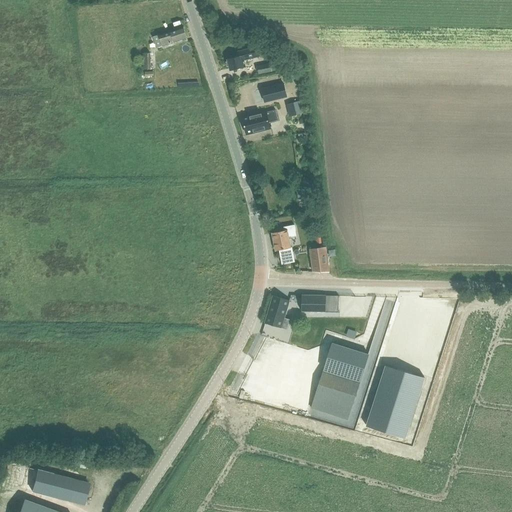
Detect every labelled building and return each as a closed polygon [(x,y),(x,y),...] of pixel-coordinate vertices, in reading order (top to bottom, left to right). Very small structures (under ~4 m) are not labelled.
[(159,35),(158,35),(162,46),(175,42),(178,41),(187,38),(183,27),(174,30),(170,31),(159,35)] [(230,71),(240,69),(246,67),(244,60),(260,56),(258,46),(237,51),(238,56),(227,59),(230,71)] [(150,69),(150,53),(142,53),(142,59),(143,70),(150,69)] [(158,63),(161,70),(171,66),(168,59),(158,63)] [(274,71),(273,63),(257,66),(258,74),(272,72),(274,71)] [(287,97),(284,84),(261,89),(265,102),(287,97)] [(297,100),(285,104),(289,116),(301,113),(297,100)] [(268,123),(277,120),(278,120),(276,110),(242,119),(246,134),(260,131),(269,128),(268,123)] [(295,262),(293,252),(292,247),(291,247),(289,237),(296,236),(294,225),(284,227),(284,231),(272,233),(276,251),(279,250),(282,265),(295,262)] [(329,272),(325,247),(310,249),(313,272),(329,272)] [(302,295),(302,311),(332,312),(337,312),(337,296),(332,296),(302,295)] [(273,296),(265,323),(286,330),(289,320),(284,318),(289,301),(273,296)] [(383,310),(391,311),(392,301),(383,300),(383,310)] [(348,328),(345,336),(353,339),(356,331),(348,328)] [(323,372),(311,408),(347,420),(362,375),(361,375),(362,375),(369,355),(368,355),(358,351),(349,348),(348,348),(341,346),(332,343),(323,372)] [(379,367),(361,424),(399,437),(417,380),(379,367)] [(90,483),(20,466),(14,486),(84,505),(90,483)] [(18,511),(58,511),(23,499),(18,511)]
